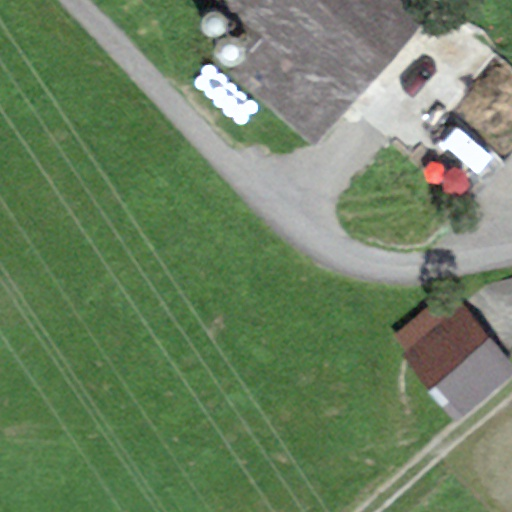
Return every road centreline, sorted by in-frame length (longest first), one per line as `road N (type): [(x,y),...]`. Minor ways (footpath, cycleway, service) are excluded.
road 1 (track): [(511,255),(403,265),(325,250),(216,152),(74,0)]
road 2 (track): [(358,511),(511,381)]
